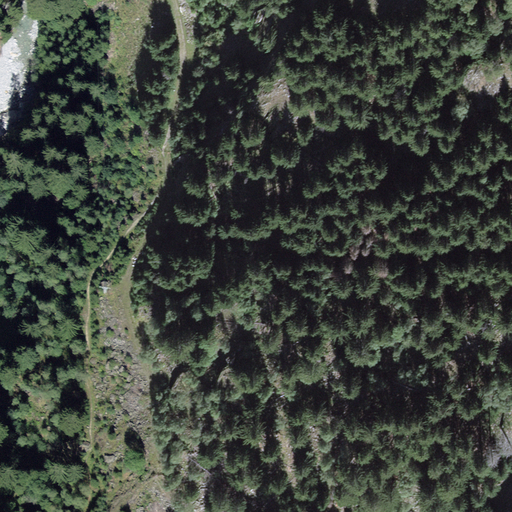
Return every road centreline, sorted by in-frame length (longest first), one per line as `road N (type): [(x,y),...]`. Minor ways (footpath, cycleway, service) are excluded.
road 1 (track): [(141,235),(125,292),(148,369),(158,457),(171,500),(184,511)]
road 2 (track): [(172,0),(175,71),(163,185),(141,235)]
